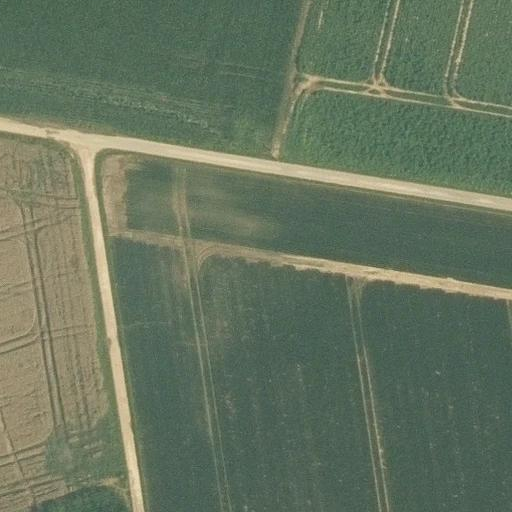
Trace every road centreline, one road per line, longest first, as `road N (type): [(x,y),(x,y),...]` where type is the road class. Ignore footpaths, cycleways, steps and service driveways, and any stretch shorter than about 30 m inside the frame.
road 1 (track): [(0,127),(511,203)]
road 2 (track): [(86,140),(134,511)]
